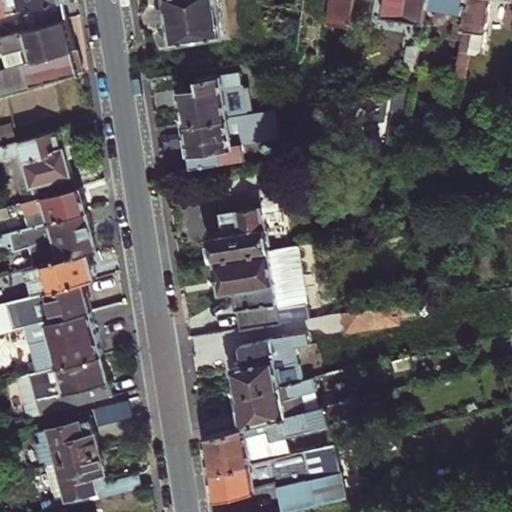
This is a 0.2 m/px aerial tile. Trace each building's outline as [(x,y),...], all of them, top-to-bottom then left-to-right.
[(67,19),(68,18),(65,1),(64,0),(0,0),(0,15),(21,11),(25,30),(67,19)] [(171,25),(174,43),(224,35),(218,0),(167,0),(169,10),(160,11),(161,17),(162,26),(171,25)] [(331,0),(329,23),(352,25),(354,0),(331,0)] [(385,0),(384,13),(425,20),(426,17),(428,0),(385,0)] [(462,40),(468,0),(428,0),(428,6),(458,11),(456,22),(454,22),(452,38),(453,38),(462,40)] [(509,0),(506,26),(511,26),(511,0),(468,0),(462,40),(456,76),(467,77),(471,53),(475,30),(486,32),(491,0),(509,0)] [(454,22),(456,22),(458,11),(428,6),(426,17),(454,22)] [(25,30),(0,36),(0,51),(3,50),(8,68),(28,63),(34,85),(81,72),(75,50),(67,19),(25,30)] [(475,30),(471,53),(477,54),(483,50),(486,32),(475,30)] [(447,75),(456,76),(462,40),(453,38),(447,75)] [(344,98),(350,46),(338,48),(332,99),(344,98)] [(80,48),(75,50),(81,72),(86,71),(81,55),(80,48)] [(0,94),(34,85),(28,63),(8,68),(0,70),(0,94)] [(244,85),(242,70),(201,77),(202,88),(181,91),(183,101),(186,123),(231,116),(227,87),(244,85)] [(248,113),(244,85),(227,87),(231,116),(248,113)] [(190,143),(193,167),(245,159),(243,143),(280,138),(275,108),(248,113),(231,116),(186,123),(190,143)] [(496,127),(500,150),(511,148),(511,127),(511,124),(496,127)] [(0,126),(0,139),(13,137),(11,125),(0,126)] [(73,145),(69,128),(0,146),(0,159),(12,156),(25,203),(77,189),(70,165),(68,158),(72,156),(69,145),(73,145)] [(261,187),(259,172),(219,178),(221,194),(261,187)] [(262,189),(266,211),(286,208),(290,202),(288,190),(282,186),(262,189)] [(30,227),(88,211),(86,201),(82,187),(77,189),(25,203),(30,227)] [(224,216),(227,232),(213,234),(217,258),(272,249),(266,211),(262,189),(261,187),(221,194),(224,216)] [(8,207),(0,209),(0,219),(11,216),(8,207)] [(36,266),(90,252),(99,250),(94,233),(88,211),(30,227),(0,235),(0,250),(14,247),(15,251),(31,247),(36,266)] [(222,293),(236,290),(242,329),(311,318),(300,244),(272,249),(217,258),(221,285),(222,293)] [(85,282),(98,278),(95,270),(93,262),(97,260),(96,256),(92,258),(90,252),(36,266),(27,268),(34,296),(85,282)] [(8,302),(16,331),(27,328),(93,311),(90,297),(85,282),(34,296),(8,302)] [(345,312),(348,331),(380,326),(379,321),(417,314),(415,301),(345,312)] [(33,373),(105,354),(99,333),(93,311),(27,328),(36,362),(31,364),(33,373)] [(245,365),(233,367),(238,394),(305,378),(297,346),(311,343),(309,331),(275,337),(241,346),(244,359),(245,365)] [(19,377),(30,418),(116,395),(111,379),(105,354),(33,373),(19,377)] [(394,360),(396,371),(411,367),(409,357),(394,360)] [(305,378),(238,394),(241,411),(244,426),(308,410),(304,393),(319,390),(316,376),(305,378)] [(244,426),(205,436),(208,452),(211,473),(261,461),(258,445),(274,441),(274,439),(288,435),(332,424),(331,420),(361,412),(357,397),(308,410),(244,426)] [(132,407),(130,399),(96,408),(100,426),(135,416),(132,407)] [(93,419),(88,420),(92,434),(97,433),(95,428),(93,419)] [(49,465),(102,452),(98,433),(97,433),(92,434),(88,420),(40,431),(49,465)] [(274,441),(258,445),(261,461),(292,454),(288,435),(274,439),(274,441)] [(215,500),(279,486),(285,510),(287,510),(349,496),(337,443),(292,454),(261,461),(211,473),(215,494),(215,500)] [(102,452),(49,465),(57,498),(43,501),(46,511),(48,511),(68,506),(144,488),(140,474),(109,482),(109,484),(104,486),(101,472),(106,470),(102,452)] [(106,470),(101,472),(104,486),(109,484),(109,482),(107,476),(106,470)]
